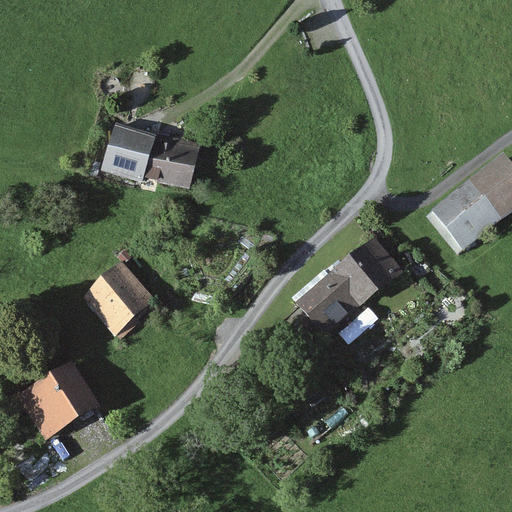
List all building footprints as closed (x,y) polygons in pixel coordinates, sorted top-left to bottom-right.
[(105,128),(95,172),(183,192),(192,148),(105,128)] [(511,163),(505,156),(435,215),(463,249),(511,209),(511,163)] [(365,244),(291,308),(317,338),(391,274),(365,244)] [(85,301),(115,341),(150,315),(120,275),(85,301)] [(12,404),(36,444),(89,411),(65,372),(12,404)]
